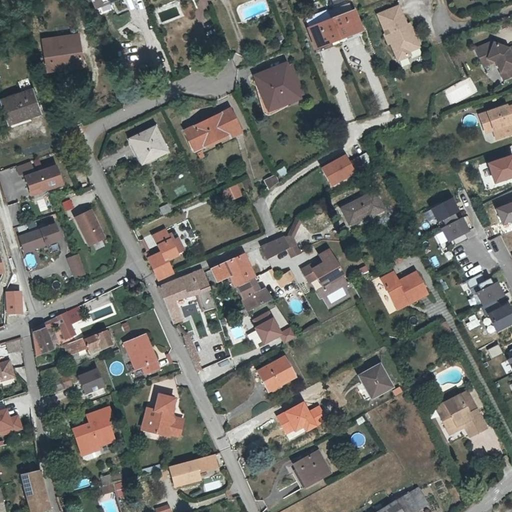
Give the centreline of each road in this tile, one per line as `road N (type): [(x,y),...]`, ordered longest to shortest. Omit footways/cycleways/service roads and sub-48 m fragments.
road 1 (residential): [(139,265),(86,142),(100,123),(190,81),(220,81)]
road 2 (residential): [(151,286),(252,511)]
road 3 (residential): [(26,323),(60,511)]
road 4 (residential): [(151,286),(266,236),(265,205)]
road 5 (residential): [(34,317),(0,197)]
